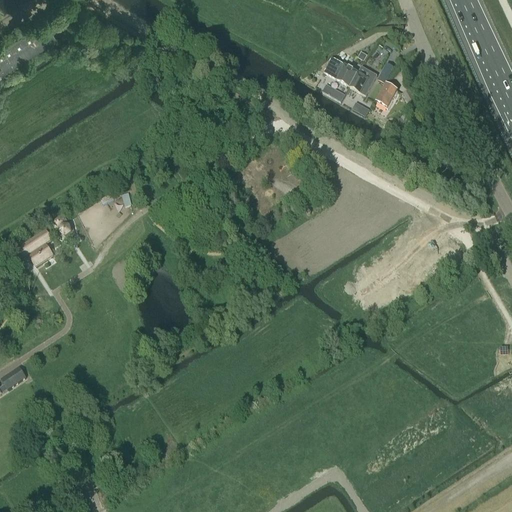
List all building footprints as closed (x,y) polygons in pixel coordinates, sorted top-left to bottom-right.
[(46,21),(0,50),(0,73),(56,38),(46,21)] [(361,54),(358,60),(363,63),(366,57),(361,54)] [(358,75),(339,65),(331,60),(323,74),(350,89),(358,75)] [(386,66),(377,82),(385,86),(393,70),(386,66)] [(365,98),(373,84),(377,78),(375,77),(361,69),(358,75),(350,89),(365,98)] [(326,86),(322,93),(340,104),(344,97),(326,86)] [(397,93),(386,86),(375,103),(387,110),(397,93)] [(408,88),(400,93),(408,106),(416,101),(408,88)] [(402,123),(409,114),(407,112),(399,120),(402,123)] [(387,122),(384,128),(390,131),(393,125),(387,122)] [(68,225),(63,217),(52,224),(57,232),(56,235),(65,242),(74,235),(71,225),(68,225)] [(45,246),(51,242),(45,232),(39,236),(37,234),(35,236),(37,238),(15,251),(22,261),(28,257),(36,269),(52,258),(45,246)]
